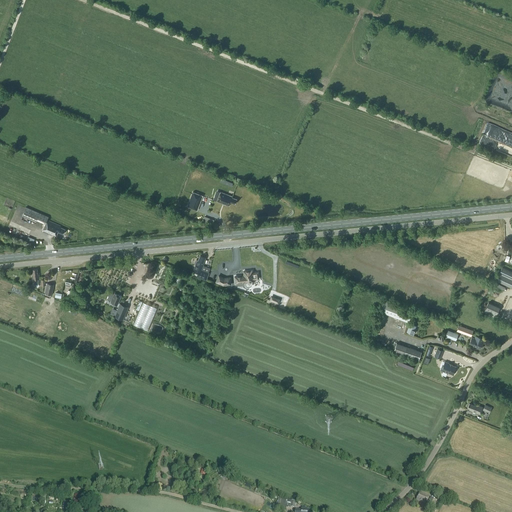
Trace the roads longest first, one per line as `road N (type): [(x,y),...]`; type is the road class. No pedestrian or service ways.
road 1 (primary): [(226,235),(511,206)]
road 2 (unclassified): [(227,244),(511,216)]
road 3 (track): [(236,511),(161,491),(0,483)]
road 4 (unclassified): [(384,511),(439,443),(476,368),(511,342)]
road 5 (primary): [(51,254),(226,235)]
road 6 (unclassified): [(52,261),(227,244)]
